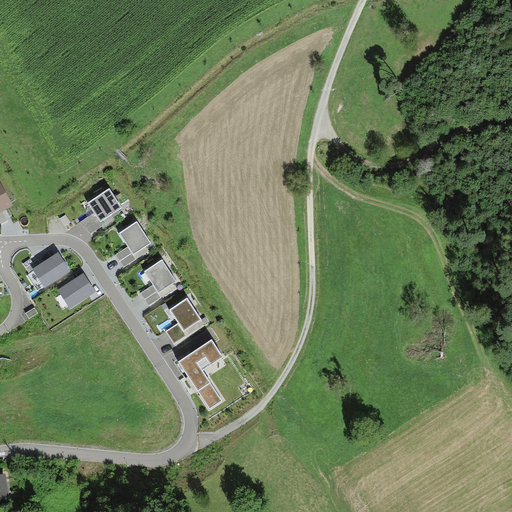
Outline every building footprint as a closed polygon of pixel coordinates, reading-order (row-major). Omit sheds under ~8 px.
[(0,212),(11,206),(0,185),(0,212)] [(121,208),(109,191),(90,204),(101,221),(121,208)] [(152,244),(138,221),(118,234),(135,260),(152,249),(150,246),(152,244)] [(70,271),(58,253),(33,269),(45,288),(70,271)] [(177,282),(162,260),(145,271),(159,293),(177,282)] [(96,292),(84,273),(58,290),(70,309),(96,292)] [(365,289),(350,291),(353,306),(368,303),(365,289)] [(203,324),(187,300),(170,311),(187,335),(203,324)] [(225,358),(212,339),(178,362),(209,408),(222,399),(204,372),(225,358)]
